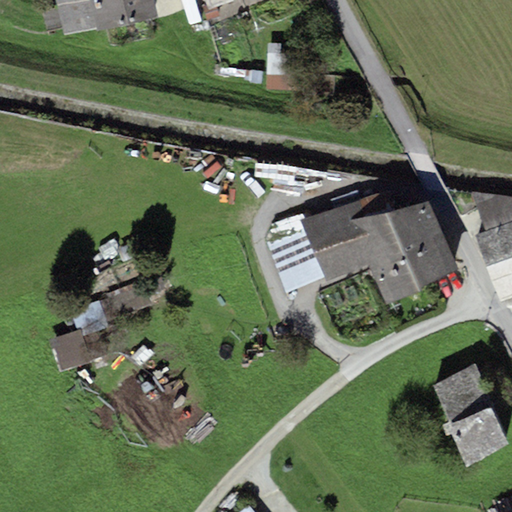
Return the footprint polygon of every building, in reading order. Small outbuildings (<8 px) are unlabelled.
[(158,18),(154,0),(56,0),(65,39),(158,18)] [(206,0),(211,11),(237,0),(206,0)] [(407,187),(360,201),(367,217),(413,205),(407,187)] [(329,282),(370,265),(387,305),(460,271),(430,201),(413,205),(367,217),(360,201),(301,220),(329,282)] [(511,221),(476,235),(500,303),(511,297),(511,221)] [(136,283),(107,294),(116,318),(145,307),(136,283)] [(78,328),(49,339),(62,372),(113,351),(96,307),(73,316),(78,328)] [(451,425),(449,426),(467,468),(509,445),(493,408),(499,405),(476,364),(434,387),(451,425)]
